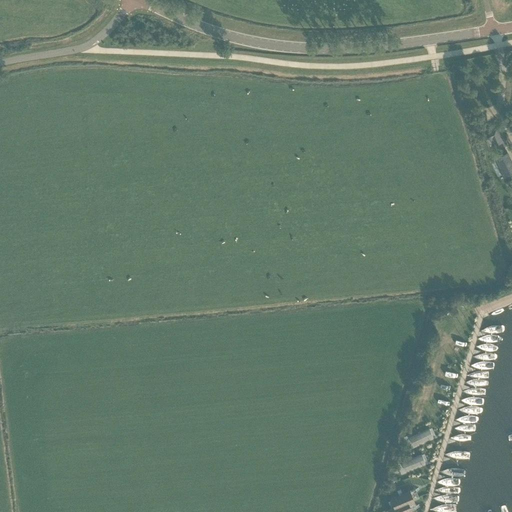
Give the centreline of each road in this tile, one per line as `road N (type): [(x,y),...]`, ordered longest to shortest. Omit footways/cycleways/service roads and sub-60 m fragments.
road 1 (tertiary): [(492,31),(304,49),(221,34),(141,0)]
road 2 (unclassified): [(0,63),(87,46),(132,0)]
